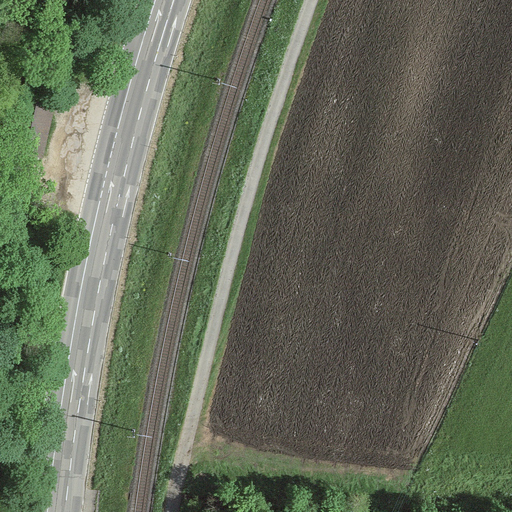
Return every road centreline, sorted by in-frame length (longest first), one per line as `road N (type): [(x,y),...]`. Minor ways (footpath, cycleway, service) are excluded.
road 1 (unclassified): [(318,0),(224,284),(182,511)]
road 2 (primary): [(166,0),(108,202),(57,511)]
